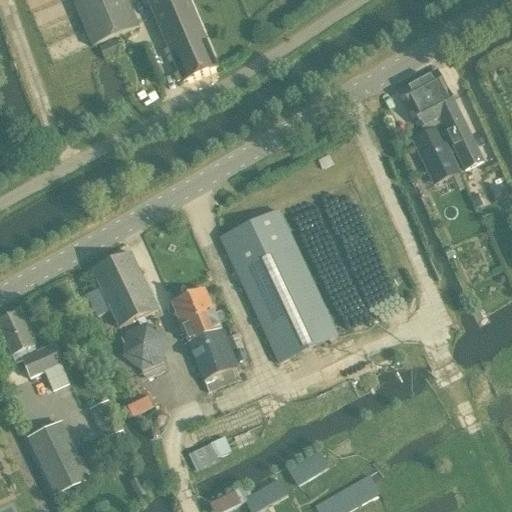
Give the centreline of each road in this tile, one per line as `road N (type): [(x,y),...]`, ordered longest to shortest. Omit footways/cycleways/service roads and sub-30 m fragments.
road 1 (tertiary): [(0,293),(511,0)]
road 2 (unclassified): [(0,205),(221,88),(360,0)]
road 3 (track): [(193,388),(172,441),(193,511)]
